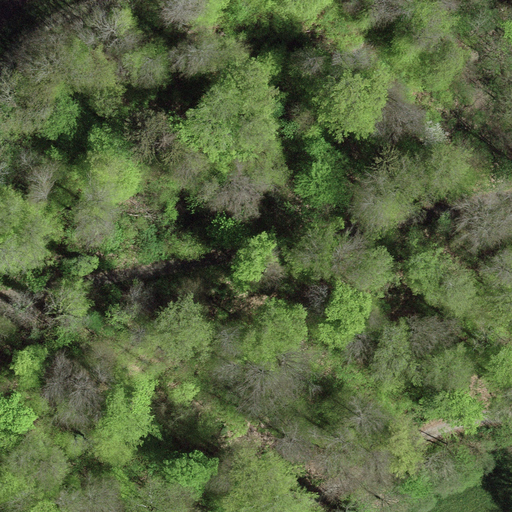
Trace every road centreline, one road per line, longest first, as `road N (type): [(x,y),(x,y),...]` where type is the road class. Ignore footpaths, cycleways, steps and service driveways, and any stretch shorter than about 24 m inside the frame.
road 1 (track): [(511,193),(301,243),(0,296)]
road 2 (track): [(511,418),(444,423),(286,511)]
road 3 (track): [(0,75),(21,46),(94,0)]
